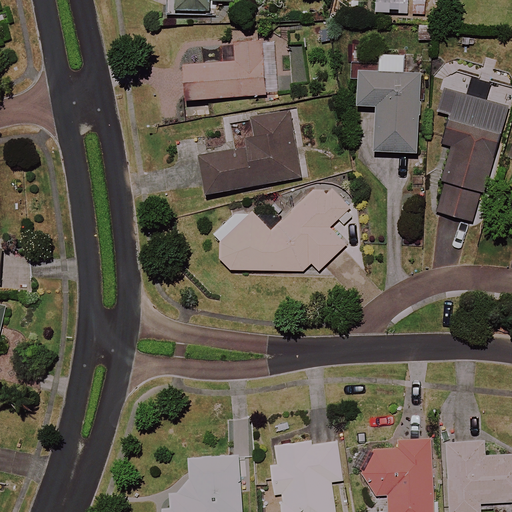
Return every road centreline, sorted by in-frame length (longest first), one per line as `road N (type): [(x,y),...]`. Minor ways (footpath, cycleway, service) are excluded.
road 1 (residential): [(101,90),(126,257),(125,340)]
road 2 (residential): [(88,333),(78,187),(62,98)]
road 3 (residential): [(125,340),(264,360),(351,353)]
road 4 (residential): [(351,353),(373,316),(431,286),(466,278),(511,283)]
road 5 (residential): [(351,353),(465,346),(511,353)]
road 6 (residential): [(125,340),(96,443),(79,462)]
road 7 (residential): [(79,462),(72,436),(88,333)]
